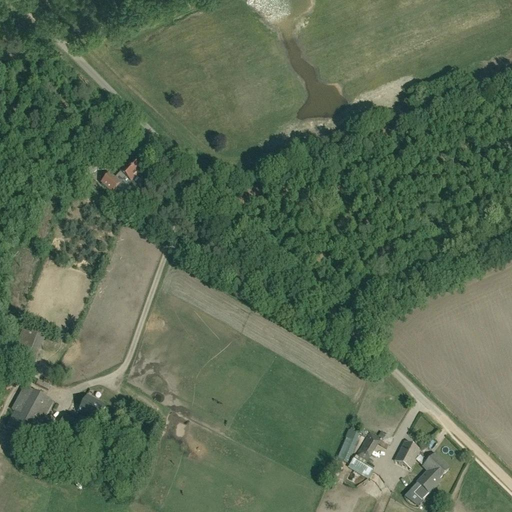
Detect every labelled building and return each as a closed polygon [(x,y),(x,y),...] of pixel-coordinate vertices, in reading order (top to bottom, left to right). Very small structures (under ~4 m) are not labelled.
[(92,157),(81,169),(89,176),(91,177),(102,165),(92,157)] [(141,180),(136,175),(141,169),(132,160),(114,179),(110,175),(101,184),(111,193),(120,184),(122,181),(132,190),(141,180)] [(8,366),(9,366),(31,374),(45,336),(22,328),(8,366)] [(15,412),(6,427),(26,438),(32,441),(53,403),(27,389),(24,387),(11,410),(15,412)] [(97,422),(106,407),(87,397),(78,412),(97,422)] [(69,445),(70,444),(81,424),(64,415),(53,437),(69,445)] [(366,455),(378,440),(366,432),(355,447),(366,455)] [(51,454),(57,445),(49,440),(39,434),(33,444),(44,450),(51,454)] [(355,452),(348,459),(365,477),(372,470),(355,452)] [(423,501),(429,495),(440,483),(438,481),(449,469),(434,455),(423,468),(428,472),(417,484),(421,487),(415,494),(423,501)]
